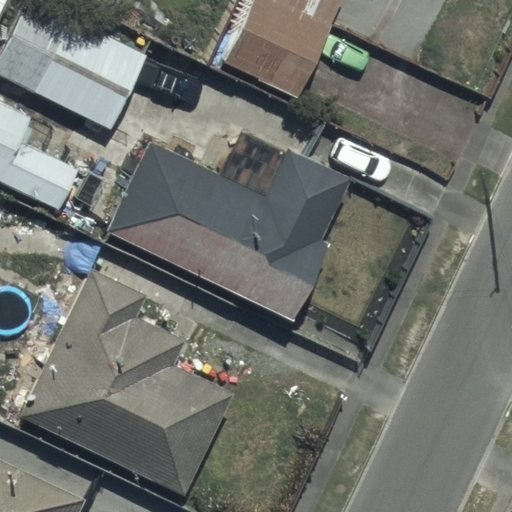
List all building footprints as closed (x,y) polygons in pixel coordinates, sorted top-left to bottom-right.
[(32,0),(20,0),(0,41),(0,75),(108,129),(144,55),(32,0)] [(112,0),(87,0),(108,10),(112,0)] [(334,0),(250,0),(221,64),(290,95),(334,0)] [(29,112),(0,98),(0,181),(56,206),(74,166),(16,140),(29,112)] [(256,190),(144,141),(102,228),(287,316),(322,241),(314,237),(344,174),(278,143),(256,190)] [(144,295),(86,267),(17,414),(184,493),(232,390),(172,362),(184,337),(135,314),(144,295)] [(85,511),(0,473),(0,511),(85,511)]
